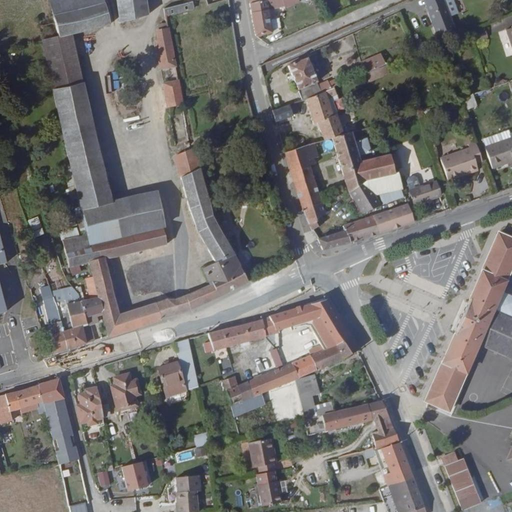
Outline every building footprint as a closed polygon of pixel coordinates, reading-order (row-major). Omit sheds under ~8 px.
[(38,22),(43,43),(45,42),(74,35),(110,26),(102,0),(73,0),(52,6),(55,17),(38,22)] [(148,15),(145,0),(118,0),(122,22),(148,15)] [(269,12),(285,10),(282,0),(267,0),(264,1),(251,3),(254,22),(257,38),(258,38),(273,35),(269,12)] [(305,5),(302,0),(283,0),(288,12),(295,9),(305,5)] [(168,16),(194,10),(192,2),(166,8),(168,16)] [(437,40),(454,34),(444,3),(427,9),(429,16),(429,17),(437,40)] [(162,30),(159,31),(161,42),(172,40),(170,29),(162,30)] [(484,29),(474,34),(479,43),(488,39),(484,29)] [(158,197),(114,207),(74,35),(45,42),(88,232),(85,238),(67,242),(69,252),(165,226),(158,197)] [(162,61),(175,58),(172,40),(161,42),(159,43),(162,61)] [(164,69),(177,67),(175,58),(162,61),(164,69)] [(288,68),(302,101),(307,99),(335,88),(337,87),(333,80),(318,87),(306,60),(288,68)] [(353,70),(357,79),(360,78),(365,76),(373,72),(369,63),(353,70)] [(170,106),(183,104),(179,81),(166,84),(170,106)] [(331,106),(340,102),(335,88),(307,99),(316,125),(321,123),(327,141),(354,133),(370,128),(363,107),(335,118),(331,106)] [(466,112),(477,108),(474,97),(463,100),(466,112)] [(278,122),(294,116),(290,106),(274,112),(278,122)] [(336,142),(352,193),(354,192),(369,180),(401,173),(395,155),(394,155),(364,164),(362,157),(374,154),(370,140),(357,144),(354,133),(327,141),(288,153),(296,176),(307,209),(325,203),(314,165),(319,163),(318,159),(321,158),(319,149),(322,148),(321,146),(336,142)] [(261,141),(259,135),(248,141),(250,146),(261,141)] [(494,170),(511,164),(511,141),(488,150),(494,170)] [(478,165),(484,162),(478,144),(472,146),(473,149),(442,159),(449,181),(480,171),(478,165)] [(182,171),(195,218),(217,263),(235,254),(214,213),(202,169),(200,163),(182,171)] [(401,173),(369,180),(354,192),(367,213),(385,205),(379,195),(407,189),(401,173)] [(416,205),(441,196),(437,183),(412,191),(416,205)] [(370,238),(418,222),(411,202),(340,228),(341,232),(321,238),(326,249),(358,241),(370,238)] [(328,213),(325,203),(307,209),(311,219),(317,231),(328,223),(324,215),(328,213)] [(34,239),(42,236),(36,222),(29,225),(34,239)] [(93,264),(96,275),(98,285),(101,297),(105,313),(111,337),(177,316),(180,307),(170,302),(121,316),(108,260),(169,244),(165,226),(69,252),(74,269),(93,264)] [(511,236),(511,235),(511,230),(508,229),(506,234),(503,232),(473,299),(467,297),(452,330),(457,333),(427,401),(431,403),(429,408),(434,410),(436,406),(451,412),(481,344),(511,358),(511,316),(497,310),(511,275),(511,236)] [(249,281),(235,254),(217,263),(205,269),(213,285),(190,295),(189,303),(195,310),(223,295),(249,281)] [(89,277),(92,287),(98,285),(96,275),(89,277)] [(71,349),(61,309),(56,294),(53,285),(49,287),(56,308),(57,308),(60,323),(57,323),(59,335),(54,336),(58,352),(64,350),(71,349)] [(82,297),(77,288),(56,294),(61,309),(71,349),(81,346),(89,343),(85,325),(89,324),(83,301),(82,297)] [(100,321),(98,314),(105,313),(101,297),(83,301),(89,324),(92,323),(100,321)] [(281,330),(321,319),(338,345),(351,339),(327,302),(320,304),(271,318),(278,333),(282,333),(281,330)] [(51,309),(54,324),(57,323),(60,323),(57,308),(56,308),(51,309)] [(271,318),(265,319),(267,336),(278,333),(271,318)] [(267,336),(265,319),(251,323),(237,327),(241,343),(267,336)] [(89,343),(96,341),(92,323),(89,324),(85,325),(89,343)] [(241,343),(237,327),(230,329),(224,331),(228,347),(241,343)] [(217,350),(228,347),(224,331),(219,332),(212,334),(214,341),(217,349),(217,350)] [(35,348),(44,345),(42,336),(32,339),(35,348)] [(320,369),(359,352),(351,339),(338,345),(314,354),(320,369)] [(189,340),(176,344),(179,364),(193,361),(189,340)] [(208,342),(210,351),(217,349),(214,341),(208,342)] [(280,354),(274,356),(279,369),(285,366),(280,354)] [(320,369),(314,354),(285,366),(291,381),(293,380),(310,373),(319,369),(320,369)] [(184,381),(197,377),(193,361),(179,364),(184,382),(184,381)] [(165,387),(184,382),(179,364),(159,369),(164,388),(165,387)] [(285,366),(279,369),(251,381),(252,387),(250,388),(253,396),(291,381),(285,366)] [(135,381),(131,382),(129,375),(115,379),(117,386),(118,391),(113,392),(118,411),(137,406),(135,397),(139,396),(138,393),(140,389),(139,385),(135,383),(135,381)] [(227,381),(234,404),(245,400),(240,385),(237,377),(227,381)] [(299,397),(309,393),(303,378),(293,382),(299,397)] [(62,397),(58,380),(51,382),(55,399),(62,397)] [(187,394),(184,381),(184,382),(165,387),(168,399),(187,394)] [(250,388),(252,387),(251,381),(240,385),(245,400),(253,396),(250,388)] [(55,399),(51,382),(40,385),(43,402),(55,399)] [(41,415),(46,414),(44,404),(43,402),(40,385),(17,391),(0,395),(0,424),(13,421),(11,411),(20,408),(31,406),(32,410),(39,409),(41,415)] [(96,420),(103,418),(97,389),(86,391),(86,394),(80,396),(82,406),(83,411),(78,412),(81,422),(89,421),(89,425),(97,423),(96,420)] [(71,429),(64,400),(44,404),(46,414),(57,464),(59,463),(59,465),(79,460),(76,447),(73,447),(71,437),(73,436),(71,429)] [(381,400),(326,414),(307,419),(303,420),(306,436),(372,421),(388,417),(385,409),(381,400)] [(323,403),(303,409),(307,419),(326,414),(323,403)] [(372,421),(375,432),(392,428),(388,417),(372,421)] [(375,432),(372,433),(375,447),(398,441),(395,434),(392,428),(375,432)] [(197,447),(211,444),(209,433),(195,437),(197,447)] [(272,454),(270,447),(268,438),(248,443),(253,467),(258,466),(259,473),(274,470),(273,463),(276,462),(274,453),(272,454)] [(403,455),(398,441),(375,447),(372,448),(386,485),(412,477),(403,455)] [(206,446),(197,448),(198,456),(207,454),(206,446)] [(461,458),(456,459),(453,451),(441,455),(460,509),(477,503),(461,458)] [(144,460),(123,465),(130,490),(150,485),(144,460)] [(178,492),(177,492),(179,511),(192,511),(198,511),(195,489),(198,489),(196,474),(177,477),(178,492)] [(395,511),(424,511),(424,509),(412,477),(386,485),(379,487),(383,499),(390,497),(395,511)] [(259,504),(277,501),(272,480),(255,483),(259,504)] [(337,511),(347,511),(346,503),(336,505),(337,511)]
